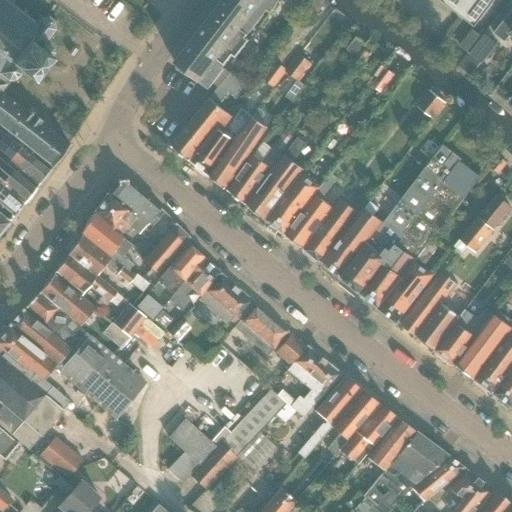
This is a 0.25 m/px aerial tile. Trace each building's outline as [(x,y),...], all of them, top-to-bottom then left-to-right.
[(0,0),(0,91),(7,82),(14,82),(19,74),(18,68),(33,79),(49,56),(46,53),(49,49),(50,45),(44,40),(53,29),(58,29),(57,27),(54,27),(53,22),(55,21),(54,19),(51,21),(49,18),(50,15),(47,14),(46,16),(41,16),(41,14),(39,14),(39,19),(37,21),(26,13),(28,10),(25,8),(23,11),(13,3),(15,1),(13,0),(11,0),(10,1),(9,0),(0,0)] [(224,0),(175,64),(209,89),(224,69),(223,68),(232,55),(236,59),(250,41),(246,38),(266,10),(270,13),(279,0),(224,0)] [(445,0),(475,23),(492,0),(445,0)] [(283,68),(319,21),(306,11),(270,58),(277,63),(282,67),(283,68)] [(511,11),(494,34),(505,42),(511,33),(511,11)] [(368,38),(360,32),(347,50),(355,56),(361,48),(368,38)] [(475,46),(470,53),(472,55),(483,63),(498,45),(493,41),(487,36),(485,34),(475,46)] [(354,58),(352,61),(360,67),(369,55),(361,48),(355,56),(354,58)] [(299,81),(311,64),(299,55),(286,72),(299,81)] [(266,78),(265,80),(274,87),(287,71),(285,69),(283,68),(282,67),(277,63),(276,64),(266,78)] [(382,67),(374,76),(373,79),(369,84),(381,93),(394,76),(382,67)] [(223,134),(235,119),(219,107),(229,95),(235,98),(245,85),(230,74),(220,87),(219,87),(172,147),(190,162),(191,161),(216,129),(223,134)] [(23,109),(0,91),(0,125),(14,137),(52,167),(69,144),(39,121),(40,119),(33,114),(33,111),(29,107),(23,109)] [(433,118),(444,103),(429,91),(417,106),(433,118)] [(209,176),(252,117),(242,109),(235,119),(223,134),(216,129),(191,161),(209,176)] [(267,128),(252,117),(209,176),(225,189),(267,128)] [(0,155),(38,185),(52,167),(14,137),(12,139),(0,130),(0,155)] [(228,191),(246,205),(294,139),(284,132),(261,163),(252,156),(228,191)] [(284,154),(246,205),(265,220),(291,187),(301,173),(304,168),(294,160),(307,143),(297,136),(294,139),(284,154)] [(371,239),(341,278),(360,293),(360,294),(455,169),(455,168),(461,159),(443,145),(426,167),(383,223),(371,239)] [(0,182),(24,203),(38,185),(0,155),(0,182)] [(491,167),(493,169),(499,174),(508,164),(499,157),(491,167)] [(455,169),(360,294),(379,309),(403,279),(430,244),(429,243),(441,228),(442,229),(476,184),(455,169)] [(284,235),(319,189),(301,173),(291,187),(265,220),(284,235)] [(284,235),(303,249),(333,210),(322,200),(338,179),(331,174),(319,189),(284,235)] [(139,235),(160,208),(135,187),(127,179),(117,180),(107,194),(126,210),(120,219),(128,226),(139,235)] [(0,204),(14,216),(24,203),(0,182),(0,204)] [(112,230),(120,236),(128,226),(120,219),(126,210),(107,194),(94,213),(113,229),(112,230)] [(475,254),(511,210),(495,198),(456,247),(462,253),(467,247),(475,254)] [(333,210),(303,249),(320,262),(358,213),(341,199),(333,210)] [(370,202),(322,264),(341,278),(371,239),(383,223),(374,216),(379,209),(370,202)] [(123,239),(120,236),(112,230),(113,229),(94,213),(81,234),(82,234),(122,268),(134,276),(139,270),(121,255),(129,246),(122,240),(123,239)] [(0,233),(10,223),(0,214),(0,233)] [(188,238),(175,225),(142,264),(156,275),(167,262),(188,238)] [(68,254),(96,278),(106,265),(129,283),(134,276),(122,268),(82,234),(68,254)] [(174,273),(185,282),(205,260),(187,244),(158,281),(163,286),(174,273)] [(403,279),(379,309),(397,322),(433,276),(421,268),(424,265),(425,265),(437,249),(430,244),(403,279)] [(122,299),(68,254),(56,272),(82,294),(89,286),(94,290),(94,291),(115,308),(122,299)] [(500,267),(505,270),(509,273),(511,268),(511,257),(509,255),(500,267)] [(200,298),(220,274),(205,260),(185,282),(169,300),(182,310),(191,299),(185,295),(187,293),(186,291),(190,287),(200,298)] [(401,326),(418,338),(443,304),(450,294),(458,284),(442,272),(435,281),(401,326)] [(253,302),(220,274),(200,298),(198,300),(226,326),(233,317),(236,320),(253,302)] [(39,292),(80,329),(95,310),(53,275),(40,291),(39,292)] [(39,292),(9,326),(57,366),(62,370),(59,373),(115,419),(146,384),(136,376),(80,329),(39,292)] [(159,304),(148,295),(138,308),(149,316),(159,304)] [(288,332),(255,303),(233,327),(267,356),(288,332)] [(418,338),(436,352),(461,318),(443,304),(418,338)] [(145,318),(134,309),(129,305),(103,335),(119,348),(145,318)] [(461,318),(436,352),(454,365),(474,338),(476,339),(493,315),(487,310),(479,320),(466,310),(461,318)] [(172,319),(165,314),(164,313),(162,312),(161,311),(159,313),(153,321),(164,329),(172,319)] [(509,332),(510,332),(511,328),(493,315),(476,339),(474,338),(454,365),(475,380),(509,332)] [(190,328),(181,319),(168,332),(177,341),(190,328)] [(155,324),(143,343),(154,350),(166,331),(155,324)] [(69,401),(43,380),(47,375),(48,376),(57,366),(9,326),(0,335),(0,348),(5,353),(0,358),(0,426),(27,450),(40,435),(41,436),(63,410),(62,409),(69,401)] [(475,380),(494,394),(511,368),(511,334),(510,332),(509,332),(475,380)] [(305,349),(306,347),(291,334),(276,353),(290,365),(305,349)] [(290,365),(286,370),(310,390),(303,399),(299,396),(294,401),(290,407),(303,417),(340,374),(307,347),(306,347),(305,349),(290,365)] [(235,390),(251,373),(243,365),(227,383),(235,390)] [(511,368),(494,394),(511,407),(511,368)] [(332,426),(362,391),(345,377),(315,413),(326,422),(324,425),(322,424),(312,436),(298,453),(304,458),(332,426)] [(221,444),(235,458),(285,405),(270,390),(221,444)] [(281,390),(276,396),(290,407),(294,401),(281,390)] [(362,391),(332,426),(339,432),(326,449),(335,456),(378,403),(362,391)] [(396,417),(381,405),(358,434),(356,433),(341,452),(353,462),(358,455),(363,458),(396,417)] [(168,437),(184,452),(199,466),(215,447),(185,419),(168,437)] [(397,456),(415,432),(399,419),(368,459),(383,471),(384,472),(397,456)] [(0,455),(4,459),(16,445),(0,431),(0,455)] [(391,511),(393,511),(388,506),(400,498),(411,489),(410,487),(448,456),(415,432),(397,456),(384,472),(383,471),(362,496),(365,497),(363,500),(353,511),(391,511)] [(83,459),(55,436),(39,456),(67,479),(83,459)] [(204,491),(235,458),(221,444),(191,476),(204,491)] [(182,484),(199,466),(184,452),(167,470),(182,484)] [(448,456),(410,487),(411,489),(423,502),(426,499),(439,489),(463,468),(448,456)] [(125,492),(133,481),(116,469),(108,480),(125,492)] [(475,511),(493,491),(466,470),(450,491),(462,501),(454,511),(455,511),(475,511)] [(89,511),(88,511),(95,502),(76,486),(62,502),(73,511),(89,511)] [(143,492),(136,487),(126,500),(133,505),(143,492)] [(0,509),(1,511),(11,499),(0,489),(0,509)] [(439,489),(426,499),(435,507),(446,495),(439,489)] [(279,490),(261,511),(286,511),(294,502),(279,490)] [(475,511),(505,511),(511,505),(493,491),(475,511)]
